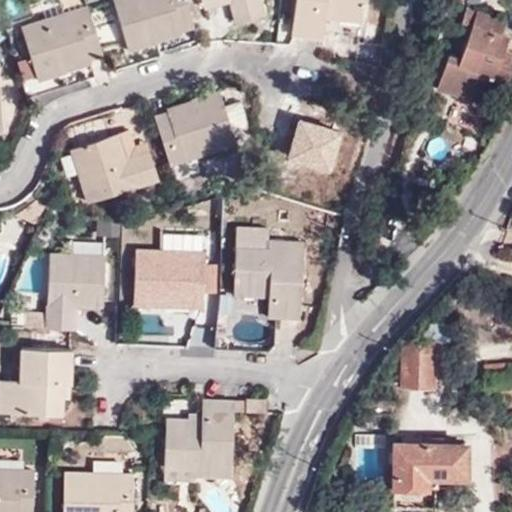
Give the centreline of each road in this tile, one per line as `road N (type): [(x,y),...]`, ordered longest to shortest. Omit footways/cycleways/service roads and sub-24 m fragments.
road 1 (residential): [(350,353),(344,287),(415,0)]
road 2 (residential): [(0,182),(18,181),(65,101),(227,55),(260,66)]
road 3 (residential): [(350,353),(438,258),(511,146)]
road 4 (residential): [(326,395),(267,374),(100,367)]
road 5 (residential): [(279,511),(326,395)]
